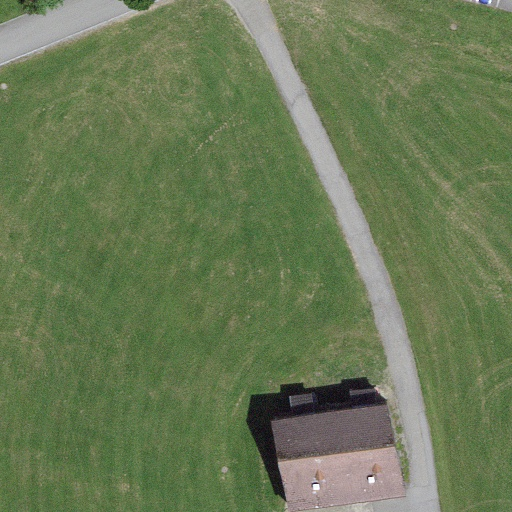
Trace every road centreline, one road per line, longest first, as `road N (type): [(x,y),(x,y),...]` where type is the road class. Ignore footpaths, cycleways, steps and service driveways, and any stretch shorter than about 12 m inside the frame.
road 1 (residential): [(242,0),(392,311),(433,511)]
road 2 (residential): [(116,0),(0,47)]
